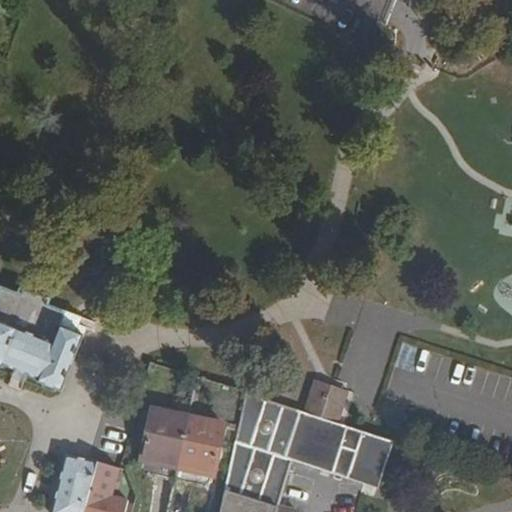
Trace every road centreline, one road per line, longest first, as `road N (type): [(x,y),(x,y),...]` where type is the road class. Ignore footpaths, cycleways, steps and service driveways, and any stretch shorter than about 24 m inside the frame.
road 1 (track): [(431,0),(399,85),(344,147),(310,296),(202,331),(156,331),(101,359),(42,423),(23,501),(12,511)]
road 2 (track): [(310,296),(511,349)]
road 3 (track): [(511,198),(470,173),(399,85)]
